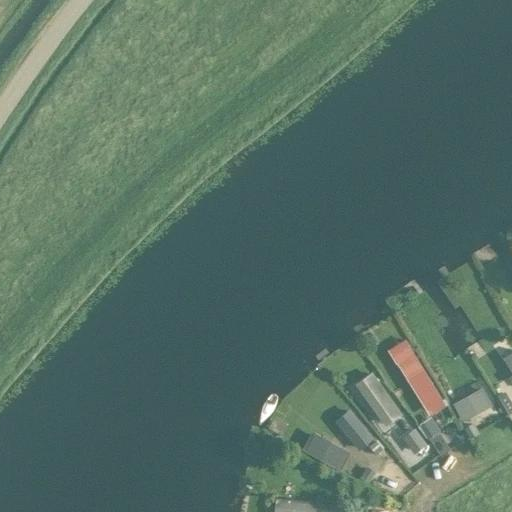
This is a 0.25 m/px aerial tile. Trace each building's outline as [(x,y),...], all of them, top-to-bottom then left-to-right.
[(511,346),(502,353),(511,368),(511,369),(508,372),(511,378),(511,377),(511,346)] [(429,404),(441,396),(411,347),(398,355),(429,404)] [(356,393),(358,394),(377,419),(391,408),(363,369),(348,381),(350,383),(350,385),(356,393)] [(462,414),(489,400),(480,385),(454,399),(462,414)] [(511,402),(503,389),(498,392),(506,405),(511,402)] [(336,416),(358,443),(370,433),(348,407),(336,416)] [(428,431),(435,427),(429,417),(422,421),(428,431)] [(475,428),(474,426),(470,419),(463,423),(468,432),(475,428)] [(412,426),(404,432),(414,446),(422,439),(412,426)] [(336,462),(344,448),(313,431),(305,444),(336,462)] [(276,509),(299,511),(312,511),(314,499),(278,495),(276,509)]
